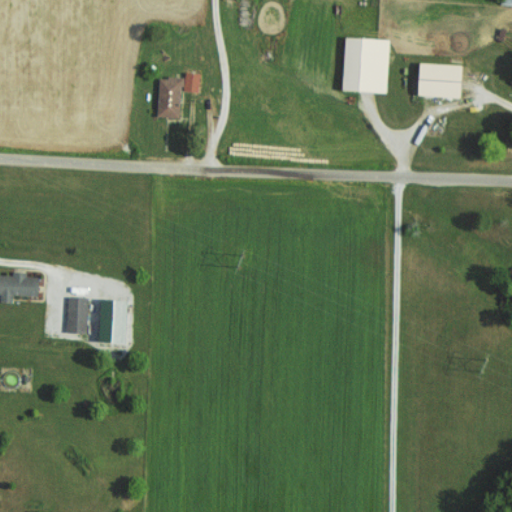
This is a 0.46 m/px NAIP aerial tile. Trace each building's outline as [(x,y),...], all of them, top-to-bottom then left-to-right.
[(385,39),(340,37),(338,90),(383,92),(385,39)] [(412,95),(456,97),(457,64),(413,63),(412,95)] [(182,91),(196,92),(197,73),(183,72),(182,91)] [(178,118),(179,77),(156,76),(155,117),(178,118)] [(42,296),(43,276),(31,276),(31,272),(15,271),(14,274),(0,273),(0,293),(2,293),(2,301),(16,302),(16,295),(42,296)] [(90,297),(70,296),(69,332),(89,333),(90,297)] [(132,342),(132,323),(121,322),(122,300),(100,299),(99,341),(132,342)]
